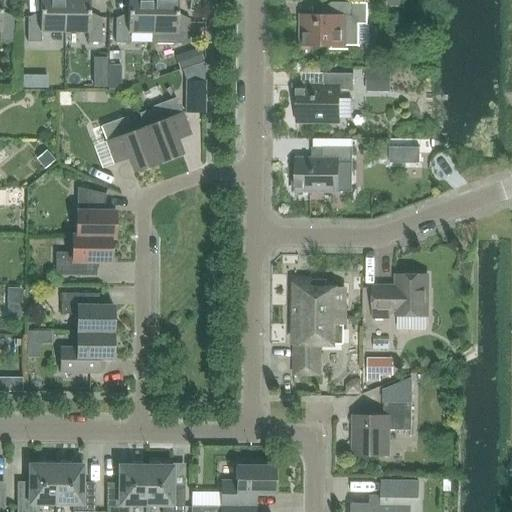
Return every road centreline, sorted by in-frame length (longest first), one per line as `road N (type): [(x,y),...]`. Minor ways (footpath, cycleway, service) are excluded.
road 1 (residential): [(139,432),(142,197),(207,173),(253,172)]
road 2 (residential): [(252,236),(376,237),(511,187)]
road 3 (residential): [(250,434),(252,236)]
road 4 (residential): [(253,172),(255,0)]
road 5 (residential): [(313,511),(313,435),(250,434)]
road 6 (residential): [(139,432),(0,431)]
